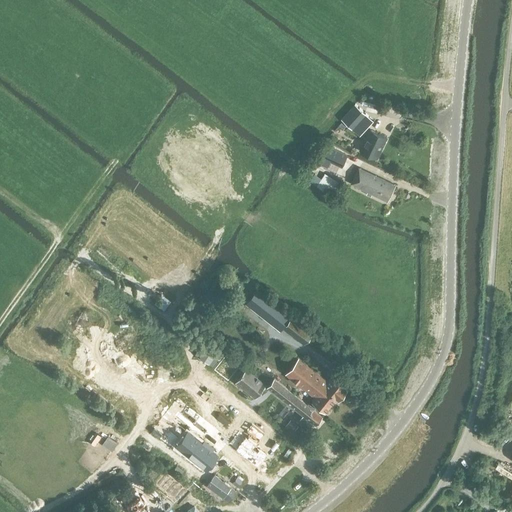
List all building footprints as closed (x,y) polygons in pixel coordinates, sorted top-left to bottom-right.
[(355,103),(342,118),(352,128),(366,113),(355,103)] [(366,113),(352,128),(360,135),(373,120),(366,113)] [(370,129),(360,150),(377,158),(387,137),(370,129)] [(326,146),(319,162),(327,166),(329,160),(342,166),(346,156),(326,146)] [(395,184),(359,167),(351,183),(387,201),(395,184)] [(328,187),(339,194),(344,185),(325,173),(316,186),(325,192),(328,187)] [(313,333),(257,289),(256,289),(245,303),(280,332),(282,328),(303,345),(313,333)] [(225,352),(214,367),(229,378),(240,364),(225,352)] [(346,388),(331,376),(327,380),(298,357),(284,374),(314,397),(311,401),(316,405),(324,411),(335,398),(338,399),(346,388)] [(265,384),(245,369),(235,382),(254,398),(265,384)] [(295,393),(278,379),(274,377),(267,386),(302,414),(299,418),(310,426),(313,422),(314,424),(321,415),(313,409),(313,408),(295,393)] [(182,412),(187,403),(181,400),(179,405),(181,407),(179,410),(182,412)] [(297,425),(291,420),(286,426),(292,431),(297,425)] [(245,436),(234,450),(258,468),(269,454),(256,445),(259,440),(260,441),(266,433),(252,422),(246,430),(250,433),(247,438),(245,436)] [(187,430),(176,444),(206,468),(217,454),(187,430)] [(511,492),(511,470),(501,485),(511,492)] [(206,485),(229,502),(237,491),(214,474),(206,485)] [(165,478),(157,485),(165,493),(172,487),(165,478)] [(134,496),(123,504),(129,511),(145,511),(142,507),(145,504),(142,499),(138,502),(134,496)]
